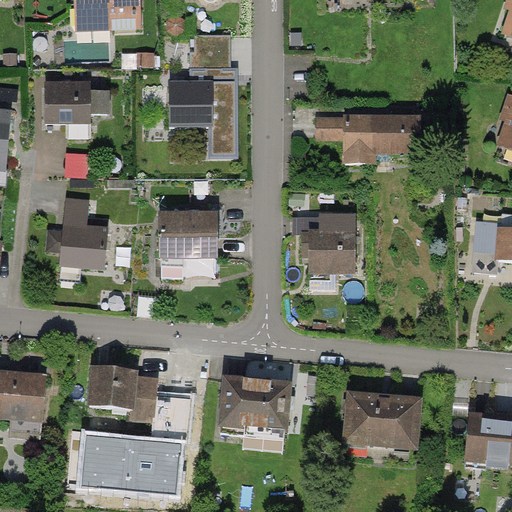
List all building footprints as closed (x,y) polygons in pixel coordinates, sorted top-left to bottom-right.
[(139,29),(138,0),(68,0),(69,20),(85,20),(85,31),(139,29)] [(511,0),(509,0),(499,44),(511,47),(511,0)] [(227,73),(227,38),(195,38),(195,55),(191,55),(191,73),(208,73),(227,73)] [(237,151),(236,86),(208,87),(208,73),(191,73),(192,87),(170,87),(170,131),(211,130),(211,151),(237,151)] [(90,88),(46,88),(46,126),(68,125),(68,139),(90,139),(90,116),(108,116),(108,97),(90,97),(90,88)] [(511,105),(498,152),(511,156),(511,105)] [(0,170),(8,171),(12,118),(0,117),(0,170)] [(418,159),(419,127),(318,125),(317,144),(333,144),(333,170),(367,171),(367,158),(418,159)] [(70,177),(94,177),(95,153),(70,153),(70,177)] [(61,208),(56,268),(106,273),(109,235),(85,233),(87,211),(61,208)] [(215,259),(214,219),(160,219),(160,281),(183,281),(183,259),(215,259)] [(511,235),(472,233),(468,279),(511,282),(511,235)] [(357,277),(357,240),(301,239),(300,276),(357,277)] [(136,376),(93,372),(90,409),(128,412),(127,426),(155,428),(159,383),(136,381),(136,376)] [(0,436),(44,439),(48,382),(0,378),(0,436)] [(286,428),(290,385),(225,378),(221,425),(245,428),(246,424),(286,428)] [(411,455),(414,405),(332,400),(329,450),(411,455)] [(511,469),(511,426),(464,424),(461,467),(511,469)] [(182,444),(87,435),(82,486),(178,495),(182,444)]
